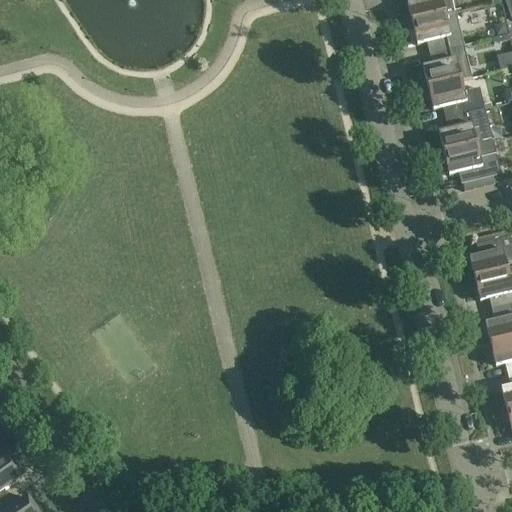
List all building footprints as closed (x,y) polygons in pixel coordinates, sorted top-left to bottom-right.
[(411,26),(444,18),(454,16),(450,0),(417,0),(418,2),(406,5),(411,26)] [(511,0),(502,0),(511,22),(511,0)] [(429,56),(448,52),(445,40),(449,39),(444,18),(411,26),(416,47),(426,45),(429,56)] [(498,28),(495,33),(496,39),(506,36),(504,26),(498,28)] [(451,63),(441,65),(422,70),(427,91),(460,83),(457,72),(465,70),(467,65),(463,48),(448,52),(451,63)] [(460,83),(427,91),(432,113),(442,110),(445,122),(484,112),(479,91),(463,94),(460,83)] [(484,112),(445,122),(447,133),(438,135),(443,157),(492,144),(489,133),(484,112)] [(492,144),(443,157),(448,178),(459,175),(462,186),(501,177),(496,158),(495,156),(492,144)] [(469,261),(474,283),(511,273),(511,248),(510,239),(475,248),(478,259),(469,261)] [(489,301),(491,313),(511,307),(511,273),(474,283),(479,304),(489,301)] [(511,307),(491,313),(494,324),(484,326),(490,348),(511,342),(511,307)] [(511,342),(490,348),(495,369),(511,364),(511,342)] [(511,388),(500,392),(506,413),(511,411),(511,388)] [(0,508),(11,501),(4,492),(6,490),(22,479),(8,459),(0,464),(0,508)] [(0,508),(0,511),(34,511),(27,500),(15,508),(11,501),(0,508)]
